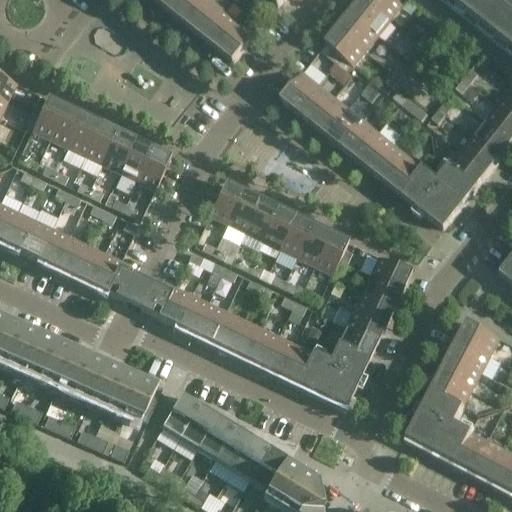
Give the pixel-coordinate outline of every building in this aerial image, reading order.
[(162,0),(157,7),(172,19),(187,0),(162,0)] [(187,0),(172,19),(187,31),(209,3),(205,0),(187,0)] [(272,7),(263,0),(260,0),(256,5),(266,13),(272,7)] [(263,0),(272,7),(278,11),(286,0),(263,0)] [(402,10),(389,0),(364,0),(361,3),(390,26),(402,10)] [(511,0),(446,0),(511,52),(511,0)] [(187,31),(202,43),(224,15),(209,3),(187,31)] [(378,41),(390,26),(361,3),(350,18),(378,41)] [(202,43),(217,55),(239,27),(224,15),(202,43)] [(366,56),(378,41),(350,18),(337,33),(366,56)] [(233,68),(255,40),(239,27),(217,55),(233,68)] [(325,49),(331,54),(341,62),(351,70),(353,72),(366,56),(337,33),(325,49)] [(417,48),(424,53),(432,43),(425,38),(417,48)] [(424,53),(417,48),(409,57),(416,63),(424,53)] [(341,62),(331,54),(326,61),(335,68),(341,62)] [(351,70),(341,62),(335,68),(345,76),(351,70)] [(393,78),(400,83),(408,73),(401,68),(393,78)] [(463,83),(469,89),(477,79),(470,74),(463,83)] [(318,90),(303,77),(280,106),(296,118),(318,90)] [(400,83),(393,78),(386,88),(392,93),(400,83)] [(0,104),(7,107),(16,89),(0,81),(0,104)] [(469,89),(463,83),(455,93),(462,99),(469,89)] [(380,98),(369,89),(361,98),(372,107),(380,98)] [(333,102),(318,90),(296,118),(311,130),(333,102)] [(511,97),(509,95),(497,111),(511,122),(511,97)] [(402,110),(407,104),(398,96),(392,103),(402,110)] [(348,114),(333,102),(311,130),(326,142),(348,114)] [(38,122),(33,134),(31,137),(49,145),(65,113),(47,104),(43,111),(38,122)] [(407,104),(402,110),(412,118),(417,111),(407,104)] [(439,113),(446,119),(453,109),(446,104),(439,113)] [(43,111),(36,108),(31,119),(38,122),(43,111)] [(417,111),(412,118),(421,126),(427,119),(417,111)] [(511,122),(497,111),(485,126),(511,147),(511,122)] [(49,145),(63,152),(67,154),(82,121),(65,113),(49,145)] [(446,119),(439,113),(431,123),(438,129),(446,119)] [(363,126),(348,114),(326,142),(341,154),(363,126)] [(398,114),(392,122),(399,128),(406,120),(398,114)] [(31,119),(25,130),(33,134),(38,122),(31,119)] [(100,129),(82,121),(67,154),(84,162),(100,129)] [(378,138),(363,126),(341,154),(356,166),(378,138)] [(501,163),(511,149),(511,147),(485,126),(473,141),(501,163)] [(84,162),(102,170),(117,138),(100,129),(84,162)] [(102,170),(119,178),(134,146),(117,138),(102,170)] [(394,150),(378,138),(356,166),(371,178),(394,150)] [(473,141),(461,156),(489,178),(501,163),(473,141)] [(119,178),(136,187),(152,154),(134,146),(119,178)] [(409,162),(394,150),(371,178),(386,190),(409,162)] [(154,195),(170,163),(152,154),(136,187),(154,195)] [(477,193),(489,178),(461,156),(449,171),(477,193)] [(28,173),(32,165),(20,159),(17,167),(28,173)] [(424,174),(409,162),(386,190),(401,202),(424,174)] [(52,184),(56,176),(45,171),(41,179),(52,184)] [(438,185),(424,174),(401,202),(444,235),(477,193),(449,171),(438,185)] [(56,176),(52,184),(62,189),(66,181),(56,176)] [(30,190),(34,182),(23,177),(19,185),(30,190)] [(34,182),(30,190),(42,196),(46,188),(34,182)] [(87,201),(91,193),(80,188),(76,196),(87,201)] [(224,189),(220,197),(208,221),(227,230),(242,198),(224,189)] [(64,206),(68,198),(58,193),(54,201),(64,206)] [(91,193),(87,201),(98,206),(102,198),(91,193)] [(68,198),(64,206),(77,212),(80,204),(68,198)] [(260,206),(242,198),(227,230),(244,239),(260,206)] [(122,218),(125,210),(114,204),(110,212),(122,218)] [(277,214),(260,206),(244,239),(262,247),(277,214)] [(0,249),(1,250),(17,217),(0,208),(0,249)] [(100,223),(103,215),(93,210),(89,218),(100,223)] [(125,210),(122,218),(133,223),(137,215),(125,210)] [(294,223),(277,214),(262,247),(279,255),(294,223)] [(103,215),(100,223),(102,224),(98,231),(109,236),(116,221),(103,215)] [(1,250),(18,258),(34,225),(17,217),(1,250)] [(279,255),(296,263),(312,231),(294,223),(279,255)] [(18,258),(36,266),(51,234),(34,225),(18,258)] [(126,226),(122,233),(133,239),(137,232),(126,226)] [(296,263),(314,272),(329,239),(312,231),(296,263)] [(36,266),(53,275),(69,242),(51,234),(36,266)] [(314,272),(332,280),(333,277),(339,266),(344,255),(347,248),(329,239),(314,272)] [(53,275),(63,279),(71,283),(87,250),(69,242),(53,275)] [(212,261),(216,253),(204,248),(200,255),(212,261)] [(71,283),(88,291),(104,259),(87,250),(71,283)] [(216,253),(212,261),(223,266),(227,258),(216,253)] [(339,266),(346,270),(351,258),(344,255),(339,266)] [(203,263),(192,257),(188,265),(199,271),(203,263)] [(88,291),(107,300),(122,268),(104,259),(88,291)] [(378,263),(369,281),(402,296),(410,278),(378,263)] [(247,277),(251,270),(239,264),(235,272),(247,277)] [(511,289),(511,264),(501,278),(502,282),(511,289)] [(346,270),(339,266),(333,277),(341,281),(346,270)] [(130,271),(123,268),(122,268),(107,300),(132,312),(144,287),(126,278),(130,271)] [(215,268),(206,286),(217,290),(221,281),(225,273),(215,268)] [(251,270),(247,277),(258,283),(261,275),(251,270)] [(225,273),(221,281),(232,287),(236,278),(225,273)] [(281,294),(285,286),(274,281),(270,289),(281,294)] [(369,281),(361,298),(393,314),(402,296),(369,281)] [(256,298),(260,290),(249,285),(245,293),(256,298)] [(285,286),(281,294),(292,299),(296,292),(285,286)] [(172,291),(164,288),(161,295),(144,287),(132,312),(156,324),(172,291)] [(260,290),(256,298),(268,304),(272,296),(260,290)] [(190,300),(174,292),(172,291),(156,324),(175,333),(190,300)] [(321,303),(309,298),(305,306),(317,311),(321,303)] [(385,331),(393,314),(361,298),(353,315),(385,331)] [(208,308),(190,300),(175,333),(192,341),(208,308)] [(291,314),(294,307),(284,301),(280,309),(291,314)] [(294,307),(291,314),(302,320),(306,312),(294,307)] [(192,341),(210,349),(225,317),(208,308),(192,341)] [(353,315),(344,333),(377,348),(385,331),(353,315)] [(243,325),(225,317),(210,349),(227,358),(243,325)] [(0,321),(0,370),(139,432),(157,391),(0,321)] [(227,358),(245,366),(260,333),(243,325),(227,358)] [(499,344),(480,334),(467,327),(458,345),(490,362),(499,344)] [(245,366),(262,374),(278,342),(260,333),(245,366)] [(344,333),(336,350),(368,366),(377,348),(344,333)] [(262,374),(279,383),(295,350),(278,342),(262,374)] [(458,345),(449,362),(481,378),(490,362),(458,345)] [(279,383),(297,391),(312,358),(295,350),(279,383)] [(297,391),(338,411),(345,414),(368,366),(336,350),(336,351),(329,366),(312,358),(297,391)] [(449,362),(440,379),(472,395),(481,378),(449,362)] [(463,412),(472,395),(440,379),(431,396),(463,412)] [(454,468),(471,437),(455,428),(462,413),(463,413),(463,412),(431,396),(406,443),(454,468)] [(198,412),(181,402),(180,401),(161,433),(179,444),(198,412)] [(469,405),(466,412),(474,416),(478,410),(469,405)] [(9,418),(36,429),(41,417),(15,406),(9,418)] [(216,423),(206,417),(198,412),(179,444),(196,455),(216,423)] [(43,432),(63,441),(69,444),(74,432),(48,421),(43,432)] [(233,434),(216,423),(196,455),(214,465),(233,434)] [(250,444),(233,434),(214,465),(231,476),(250,444)] [(76,447),(102,458),(107,447),(81,435),(76,447)] [(488,445),(471,437),(454,468),(471,477),(488,445)] [(231,476),(249,486),(268,455),(250,444),(231,476)] [(471,477),(488,486),(505,454),(488,445),(471,477)] [(109,462),(123,468),(128,456),(115,450),(109,462)] [(488,486),(496,491),(505,495),(511,481),(511,458),(505,454),(488,486)] [(249,486),(266,497),(285,465),(268,455),(249,486)] [(275,511),(321,511),(318,485),(285,465),(266,497),(262,504),(275,511)] [(155,485),(159,478),(149,472),(145,479),(155,485)] [(159,478),(155,485),(165,491),(169,485),(159,478)] [(190,506),(194,500),(184,493),(180,500),(190,506)] [(194,500),(190,506),(199,511),(200,511),(204,506),(194,500)]
